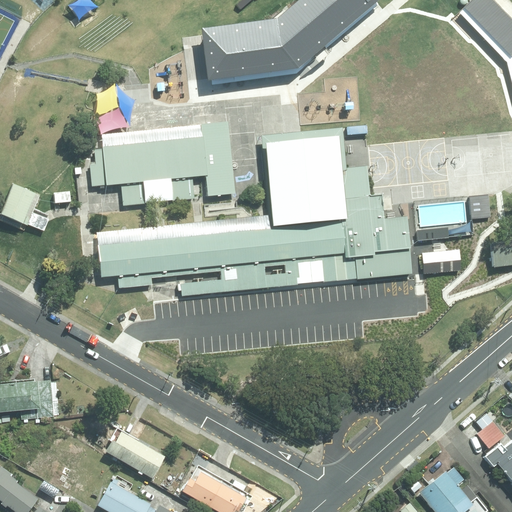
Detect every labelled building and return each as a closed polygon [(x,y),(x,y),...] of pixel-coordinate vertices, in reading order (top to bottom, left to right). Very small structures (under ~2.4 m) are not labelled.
[(197,30),(203,82),(295,70),(373,0),(295,0),(272,21),(197,30)] [(447,25),(467,45),(466,66),(473,67),(474,60),(491,61),(492,45),(474,44),(495,24),(472,1),(447,25)] [(511,47),(511,40),(509,30),(500,32),(504,50),(511,47)] [(511,50),(494,57),(507,88),(511,85),(511,50)] [(233,193),(226,122),(200,124),(201,136),(102,146),(102,149),(93,150),(95,164),(88,165),(90,186),(120,184),(122,206),(144,204),(141,181),(169,179),(171,201),(193,199),(191,177),(205,175),(207,196),(233,193)] [(152,285),(152,277),(220,271),(221,279),(180,283),(182,296),(357,278),(357,279),(412,273),(406,216),(385,218),(383,194),(371,196),(368,166),(344,168),(341,135),(267,143),(275,227),(98,245),(101,277),(118,276),(119,288),(152,285)] [(23,223),(36,193),(14,184),(1,214),(23,223)] [(67,193),(49,195),(50,206),(68,204),(67,193)] [(470,220),(489,219),(487,195),(468,197),(470,220)] [(58,267),(87,264),(83,221),(54,224),(58,267)] [(22,232),(0,224),(0,245),(15,251),(22,232)] [(47,233),(28,226),(15,262),(33,269),(47,233)] [(417,241),(447,238),(446,228),(416,230),(417,241)] [(492,267),(511,265),(511,246),(490,249),(492,267)] [(425,272),(460,269),(458,251),(423,254),(425,272)] [(295,306),(296,315),(333,310),(332,301),(295,306)] [(289,319),(293,348),(367,337),(363,308),(289,319)] [(39,382),(39,380),(0,384),(0,411),(20,410),(21,420),(53,417),(50,381),(39,382)] [(511,417),(505,409),(494,417),(501,425),(511,417)] [(475,434),(487,448),(502,437),(490,422),(475,434)] [(153,478),(166,456),(123,430),(117,441),(113,439),(107,451),(153,478)] [(497,465),(511,484),(511,442),(511,441),(501,448),(498,445),(483,457),(492,468),(497,465)] [(417,464),(413,461),(404,469),(407,473),(417,464)] [(0,499),(16,511),(27,511),(38,498),(17,482),(18,480),(12,475),(12,474),(0,465),(0,499)] [(190,477),(182,491),(218,511),(232,511),(235,509),(238,511),(246,497),(200,471),(195,480),(190,477)] [(467,502),(443,471),(416,492),(431,511),(481,511),(483,511),(473,497),(467,502)] [(155,511),(157,510),(151,507),(152,504),(112,481),(98,505),(109,511),(155,511)] [(398,511),(415,511),(408,503),(398,511)]
